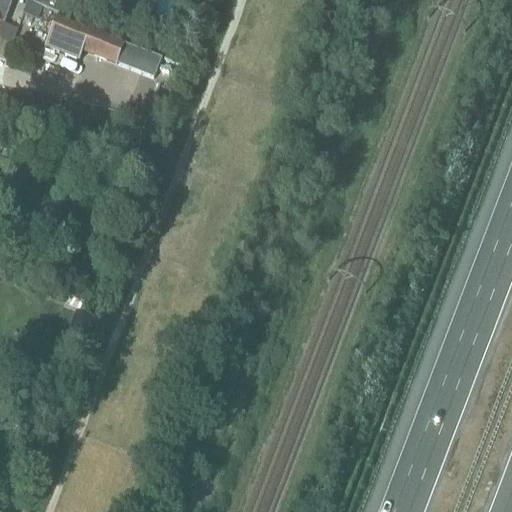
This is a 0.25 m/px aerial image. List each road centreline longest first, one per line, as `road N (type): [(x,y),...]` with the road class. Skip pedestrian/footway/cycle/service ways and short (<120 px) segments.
road 1 (track): [(49,511),(240,0)]
road 2 (motorway): [(511,223),(401,511)]
